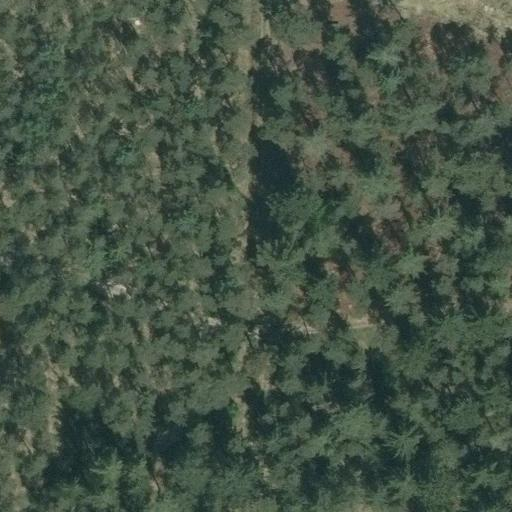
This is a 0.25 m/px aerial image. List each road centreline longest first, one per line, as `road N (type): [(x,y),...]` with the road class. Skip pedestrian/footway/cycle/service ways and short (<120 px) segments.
road 1 (track): [(0,258),(240,331),(309,332),(461,308),(511,309)]
road 2 (track): [(385,325),(365,511)]
